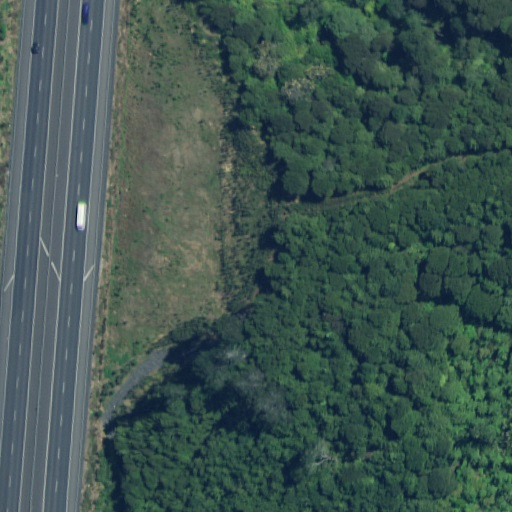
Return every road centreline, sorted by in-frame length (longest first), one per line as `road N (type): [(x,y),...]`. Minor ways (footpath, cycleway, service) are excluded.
road 1 (motorway): [(95,0),(58,511)]
road 2 (motorway): [(5,511),(40,0)]
